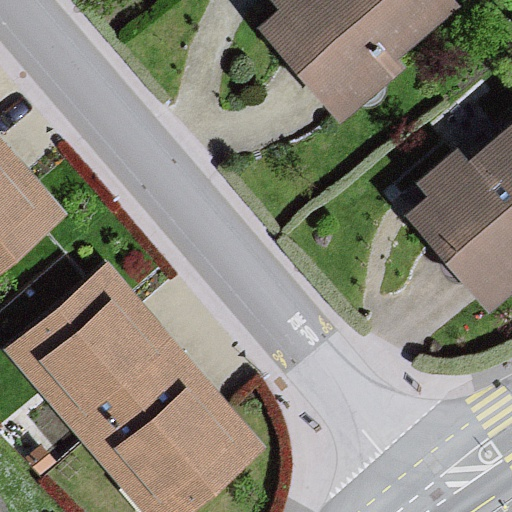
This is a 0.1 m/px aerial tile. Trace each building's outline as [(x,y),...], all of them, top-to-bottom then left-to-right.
[(274,0),(270,4),(350,100),(420,42),(410,31),(447,0),(274,0)] [(0,254),(71,196),(0,110),(0,254)] [(437,202),(417,218),(490,305),(511,287),(511,133),(471,168),(457,152),(420,182),(437,202)] [(183,511),(261,445),(107,270),(13,351),(153,511),(183,511)] [(0,511),(10,511),(0,489),(0,511)]
